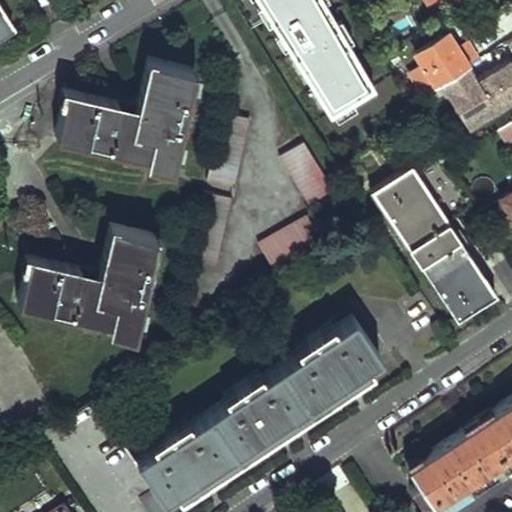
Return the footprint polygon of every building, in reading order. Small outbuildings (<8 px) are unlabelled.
[(0,0),(0,32),(15,23),(0,0)] [(377,81),(325,0),(251,0),(324,114),(377,81)] [(458,46),(449,32),(415,52),(435,86),(441,82),(469,65),(480,59),(468,40),(458,46)] [(67,88),(56,132),(147,154),(146,160),(169,165),(190,69),(148,58),(136,106),(67,88)] [(511,61),(510,58),(477,78),(469,65),(441,82),(462,116),(476,107),(484,119),(511,101),(511,61)] [(249,116),(222,110),(205,183),(232,190),(249,116)] [(496,130),(511,153),(511,121),(496,130)] [(303,139),(279,155),(308,202),(332,186),(303,139)] [(370,186),(455,315),(494,290),(445,216),(473,199),(448,160),(437,142),(370,186)] [(490,201),(509,231),(511,228),(511,184),(496,195),(497,197),(490,201)] [(231,197),(204,191),(188,259),(215,265),(231,197)] [(306,213),(258,242),(272,265),(320,236),(306,213)] [(27,254),(16,296),(107,317),(105,327),(130,331),(153,233),(110,223),(98,269),(27,254)] [(37,430),(91,511),(164,511),(166,511),(161,503),(378,353),(349,312),(134,461),(92,397),(37,430)] [(511,392),(404,466),(415,481),(407,487),(418,503),(426,498),(435,511),(511,458),(511,392)]
